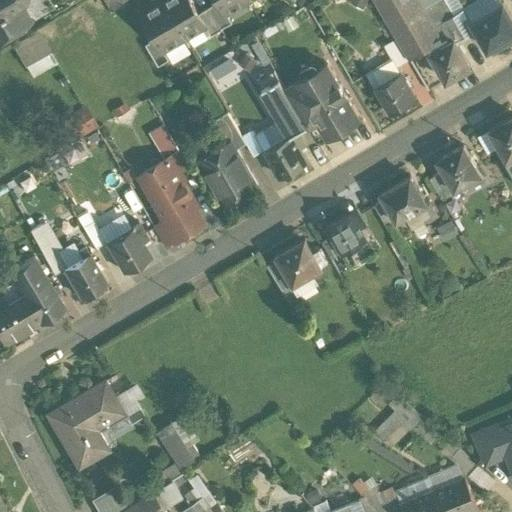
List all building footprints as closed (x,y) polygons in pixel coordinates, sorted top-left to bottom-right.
[(0,0),(0,36),(25,22),(14,4),(20,0),(0,0)] [(161,0),(154,5),(153,2),(139,10),(156,38),(163,50),(184,38),(161,0)] [(190,0),(161,0),(184,38),(205,26),(205,25),(198,13),(190,0)] [(246,0),(218,0),(219,1),(226,13),(247,1),(246,0)] [(434,27),(418,0),(374,0),(397,39),(409,59),(427,48),(430,52),(444,44),(434,27)] [(445,0),(418,0),(434,27),(454,15),(445,0)] [(445,0),(454,15),(434,27),(444,44),(454,39),(456,43),(477,31),(471,20),(503,2),(501,0),(479,0),(478,1),(464,9),(458,0),(445,0)] [(226,13),(219,1),(209,7),(221,29),(232,23),(226,13)] [(511,17),(503,2),(471,20),(477,31),(488,49),(490,48),(511,34),(511,17)] [(221,29),(209,7),(198,13),(205,25),(205,26),(211,35),(221,29)] [(46,51),(34,31),(14,42),(26,62),(46,51)] [(511,34),(490,48),(493,53),(511,41),(511,34)] [(156,38),(145,45),(158,66),(169,60),(163,50),(156,38)] [(397,39),(384,46),(392,59),(393,59),(397,66),(409,59),(397,39)] [(430,52),(430,53),(446,80),(470,66),(456,43),(454,39),(444,44),(430,52)] [(392,59),(366,75),(374,89),(401,73),(397,66),(393,59),(392,59)] [(326,63),(295,82),(295,83),(285,89),(307,126),(317,120),(328,137),(359,119),(326,63)] [(274,70),(257,81),(261,89),(279,79),(274,70)] [(401,73),(374,89),(389,114),(416,98),(401,73)] [(285,89),(279,79),(261,89),(280,121),(289,116),(297,130),(298,131),(307,126),(285,89)] [(84,111),(71,118),(79,131),(92,124),(84,111)] [(228,112),(216,119),(229,141),(231,140),(236,149),(246,143),(242,136),(228,112)] [(280,121),(256,135),(264,149),(297,130),(289,116),(280,121)] [(511,116),(489,130),(505,156),(502,158),(511,175),(511,116)] [(256,135),(252,130),(242,136),(246,143),(254,156),(264,150),(264,149),(256,135)] [(297,130),(264,149),(264,150),(280,177),(308,161),(300,148),(305,144),(298,131),(297,130)] [(229,141),(212,151),(218,161),(206,168),(227,203),(232,200),(237,202),(244,193),(258,185),(236,149),(231,140),(229,141)] [(463,145),(437,160),(443,170),(454,189),(455,189),(466,183),(469,188),(484,179),(463,145)] [(193,172),(180,150),(169,157),(182,178),(184,178),(193,172)] [(182,178),(169,157),(138,175),(164,220),(176,240),(178,239),(177,237),(205,221),(192,199),(196,198),(184,178),(182,178)] [(454,189),(443,170),(429,179),(442,199),(456,191),(455,189),(454,189)] [(410,176),(380,193),(384,200),(396,221),(405,215),(412,227),(424,221),(417,209),(426,203),(410,176)] [(384,200),(374,206),(386,227),(396,221),(384,200)] [(356,208),(326,226),(332,236),(342,253),(367,238),(359,225),(364,222),(356,208)] [(124,214),(107,224),(114,237),(131,227),(130,225),(130,224),(124,214)] [(114,237),(105,242),(107,244),(123,271),(150,254),(142,241),(148,238),(137,220),(130,224),(130,225),(131,227),(114,237)] [(176,240),(164,220),(154,226),(165,246),(176,240)] [(105,221),(96,226),(105,242),(114,237),(107,224),(105,221)] [(58,247),(44,222),(29,230),(43,254),(53,248),(54,249),(58,247)] [(96,226),(86,232),(97,250),(107,244),(105,242),(96,226)] [(342,253),(332,236),(321,242),(332,260),(342,253)] [(306,238),(276,255),(293,283),(322,267),(320,262),(326,259),(319,247),(313,251),(306,238)] [(85,247),(79,250),(82,256),(64,266),(62,267),(62,268),(79,296),(106,281),(85,247)] [(54,249),(53,248),(43,254),(53,273),(62,268),(62,267),(64,266),(54,249)] [(33,255),(8,270),(7,270),(20,293),(46,278),(33,255)] [(293,283),(279,259),(268,266),(291,304),(302,297),(293,283)] [(46,278),(20,293),(37,322),(63,306),(46,278)] [(7,300),(4,294),(0,296),(0,332),(5,341),(37,322),(20,293),(7,300)] [(104,379),(47,413),(78,466),(108,449),(96,427),(123,411),(104,379)] [(423,418),(404,402),(374,432),(383,441),(401,423),(410,430),(423,418)] [(186,447),(171,422),(157,431),(182,468),(196,460),(195,459),(195,460),(193,457),(198,453),(192,443),(186,447)] [(511,425),(499,431),(496,425),(473,435),(486,465),(507,456),(511,466),(511,425)] [(477,464),(459,448),(450,458),(458,465),(463,477),(465,476),(466,477),(477,464)] [(177,463),(164,471),(165,473),(170,481),(172,481),(184,473),(177,463)] [(458,465),(428,478),(433,490),(463,477),(458,465)] [(165,473),(156,479),(161,487),(170,481),(165,473)] [(463,477),(433,490),(442,511),(468,511),(478,508),(478,509),(479,508),(466,477),(465,476),(463,477)] [(428,478),(396,492),(402,503),(433,490),(428,478)] [(442,511),(433,490),(402,503),(400,504),(402,508),(403,511),(442,511)] [(384,491),(365,499),(377,511),(392,511),(395,511),(387,496),(384,491)] [(396,491),(387,496),(395,511),(402,508),(400,504),(402,503),(396,492),(396,491)] [(164,511),(152,493),(121,511),(164,511)] [(211,511),(202,498),(183,511),(211,511)] [(330,511),(326,501),(313,507),(314,508),(315,511),(330,511)]
